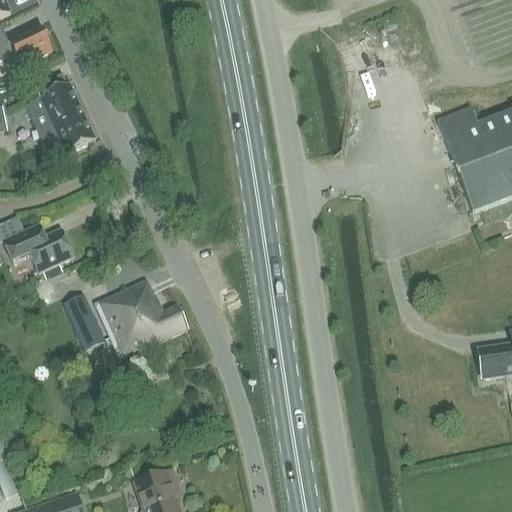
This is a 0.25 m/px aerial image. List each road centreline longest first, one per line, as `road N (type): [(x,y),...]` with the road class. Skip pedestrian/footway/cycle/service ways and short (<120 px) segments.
road 1 (residential): [(262,511),(221,357),(46,0)]
road 2 (primary): [(304,511),(220,0)]
road 3 (unclassified): [(346,511),(263,0)]
